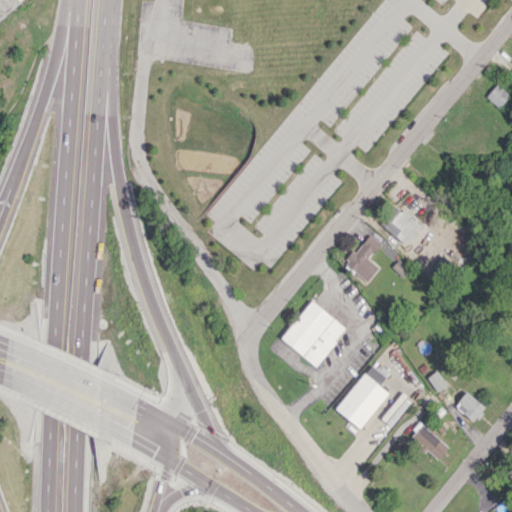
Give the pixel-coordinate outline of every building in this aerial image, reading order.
[(498,108),(510,94),(496,83),(485,96),(498,108)] [(379,224),(405,244),(420,224),(393,204),(379,224)] [(380,243),(367,233),(344,263),(366,281),(378,267),(368,259),(380,243)] [(346,328),(311,300),(280,338),(315,366),(346,328)] [(388,392),(378,384),(385,376),(369,364),(334,409),(359,428),(388,392)] [(426,378),(436,391),(446,384),(436,370),(426,378)] [(485,408),(466,391),(454,405),(473,421),(485,408)] [(423,451),(426,449),(437,459),(448,447),(419,421),(406,435),(423,451)]
